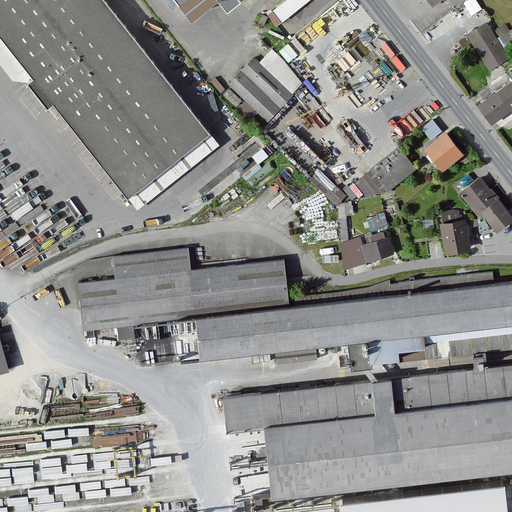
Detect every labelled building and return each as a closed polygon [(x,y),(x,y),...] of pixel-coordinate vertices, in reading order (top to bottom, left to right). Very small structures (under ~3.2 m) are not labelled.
[(103,0),(0,0),(0,69),(12,86),(26,86),(46,111),(52,106),(136,212),(219,147),(103,0)] [(180,0),(179,1),(193,19),(218,0),(180,0)] [(278,24),(304,0),(280,0),(267,12),(278,24)] [(426,0),(433,9),(444,0),(426,0)] [(464,0),(472,14),(483,7),(478,0),(464,0)] [(511,27),(510,28),(506,21),(495,28),(506,46),(511,42),(511,27)] [(510,59),(487,24),(467,37),(490,72),(510,59)] [(260,59),(254,54),(228,81),(268,119),(306,79),(271,47),(260,59)] [(511,113),(511,80),(478,107),(494,127),(511,113)] [(421,126),(431,138),(443,128),(433,116),(421,126)] [(424,150),(442,173),(464,156),(446,132),(424,150)] [(400,144),(344,187),(353,199),(363,191),(371,201),(417,165),(400,144)] [(498,235),(511,224),(511,217),(481,177),(459,193),(478,219),(483,216),(498,235)] [(440,225),(444,254),(470,250),(465,221),(440,225)] [(360,238),(341,243),(346,269),(394,256),(389,237),(385,238),(384,233),(370,237),(372,242),(362,244),(360,238)] [(81,323),(288,301),(284,262),(191,272),(188,251),(114,259),(117,281),(77,286),(81,323)] [(423,337),(511,326),(511,286),(198,321),(202,360),(368,342),(370,365),(425,359),(423,337)] [(0,332),(0,370),(9,368),(0,332)] [(270,501),(511,475),(511,363),(221,394),(225,433),(263,429),(270,501)] [(511,511),(511,482),(343,500),(344,511),(511,511)]
